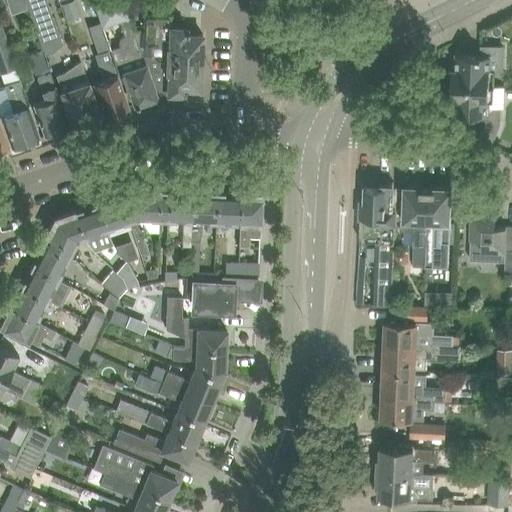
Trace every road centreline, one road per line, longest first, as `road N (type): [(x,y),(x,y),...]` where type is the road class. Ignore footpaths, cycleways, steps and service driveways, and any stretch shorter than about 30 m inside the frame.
road 1 (tertiary): [(276,453),(295,426),(316,335),(328,138)]
road 2 (tertiary): [(297,137),(276,453)]
road 3 (residential): [(0,193),(157,141),(245,136)]
road 4 (residential): [(511,174),(448,141),(328,138)]
road 5 (tertiary): [(418,26),(369,45),(341,67),(297,137)]
road 6 (tertiary): [(328,138),(358,83),(418,26)]
